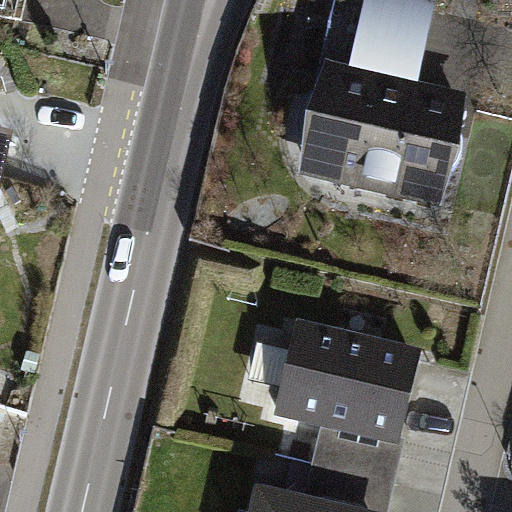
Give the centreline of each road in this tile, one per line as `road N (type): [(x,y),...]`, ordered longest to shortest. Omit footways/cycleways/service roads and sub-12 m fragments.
road 1 (tertiary): [(85,511),(207,0)]
road 2 (residential): [(511,323),(467,511)]
